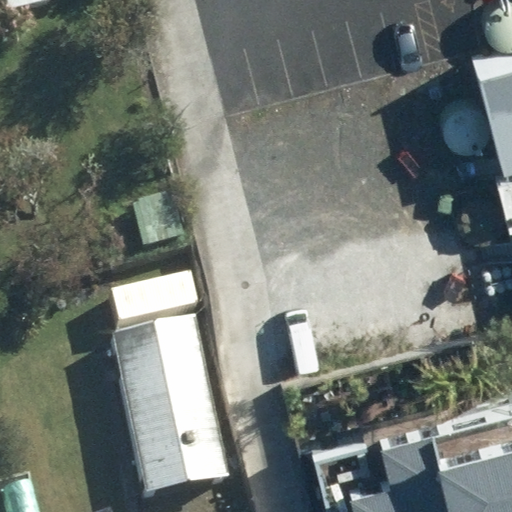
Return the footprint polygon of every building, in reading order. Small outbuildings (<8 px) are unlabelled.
[(48,0),(0,0),(0,2),(2,3),(7,25),(52,15),(48,0)] [(511,58),(482,66),(506,161),(498,164),(511,219),(511,58)] [(352,256),(506,225),(498,189),(345,221),(352,256)] [(179,250),(170,200),(126,208),(135,258),(179,250)] [(111,337),(194,319),(182,262),(99,280),(111,337)] [(376,364),(511,330),(511,286),(366,322),(376,364)] [(145,510),(226,494),(195,332),(114,348),(145,510)] [(504,511),(511,510),(511,404),(319,452),(334,511),(504,511)]
